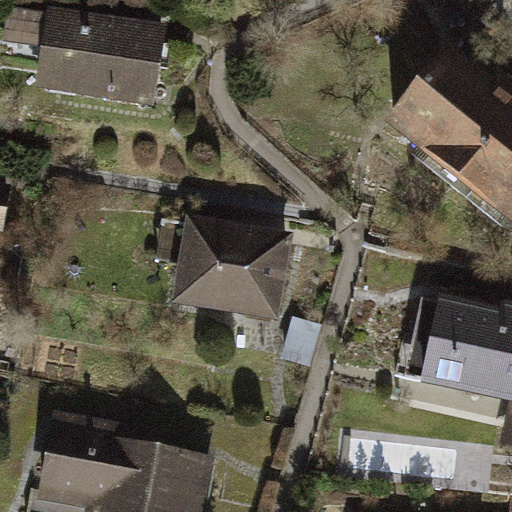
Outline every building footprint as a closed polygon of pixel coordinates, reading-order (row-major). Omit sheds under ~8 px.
[(164,25),(54,10),(44,83),(154,98),(164,25)] [(511,78),(467,43),(399,128),(511,217),(511,78)] [(24,186),(0,182),(0,271),(15,275),(24,186)] [(314,240),(213,218),(198,304),(303,326),(314,240)] [(511,307),(463,297),(444,385),(511,397),(511,307)] [(224,511),(233,447),(75,419),(61,511),(68,511),(224,511)]
